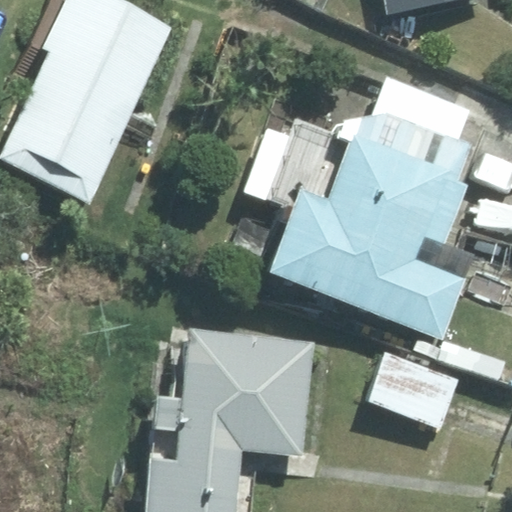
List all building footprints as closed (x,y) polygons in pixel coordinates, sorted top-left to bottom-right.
[(154,40),(66,0),(49,0),(0,109),(0,178),(76,213),(154,40)] [(473,0),(364,0),(371,27),(474,0),(473,0)] [(265,217),(242,292),(429,350),(447,289),(399,274),(407,248),(427,254),(447,190),(433,186),(457,106),(366,78),(350,132),(284,111),(273,146),(250,139),(229,206),(265,217)] [(154,410),(128,409),(121,511),(218,511),(221,460),(292,464),(299,352),(158,343),(154,410)] [(448,387),(368,360),(351,412),(431,438),(448,387)]
